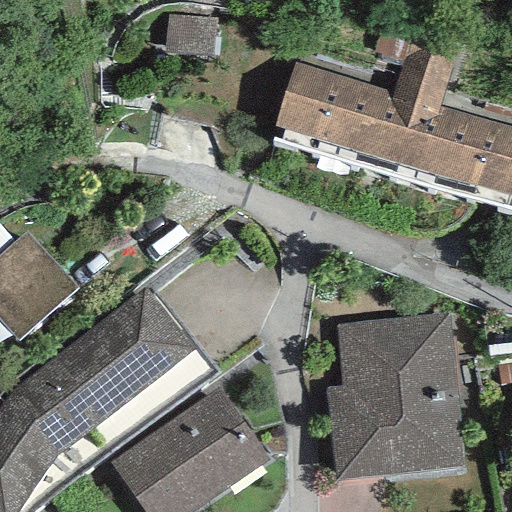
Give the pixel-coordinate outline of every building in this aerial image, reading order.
[(214,20),(168,16),(164,54),(210,58),(214,20)] [(294,64),(275,126),(284,129),(281,142),(503,209),(508,195),(511,195),(511,127),(440,106),(454,61),(406,46),(391,94),(294,64)] [(24,232),(0,253),(0,322),(17,341),(75,288),(24,232)] [(11,391),(0,406),(0,511),(35,511),(216,373),(148,287),(11,391)] [(341,386),(325,388),(334,481),(465,468),(450,311),(335,323),(341,386)] [(218,388),(110,463),(144,511),(194,511),(268,460),(218,388)]
